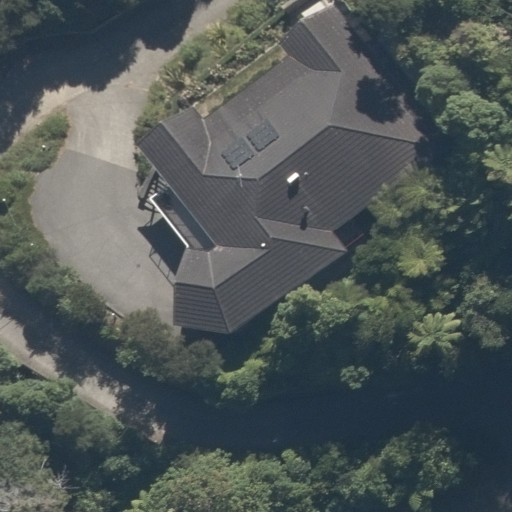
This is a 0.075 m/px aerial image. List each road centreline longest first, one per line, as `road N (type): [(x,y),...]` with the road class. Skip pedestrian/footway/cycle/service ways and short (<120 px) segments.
road 1 (residential): [(511,403),(421,406),(279,433),(197,434),(122,398),(0,310)]
road 2 (residential): [(0,114),(33,91),(142,44),(207,0)]
